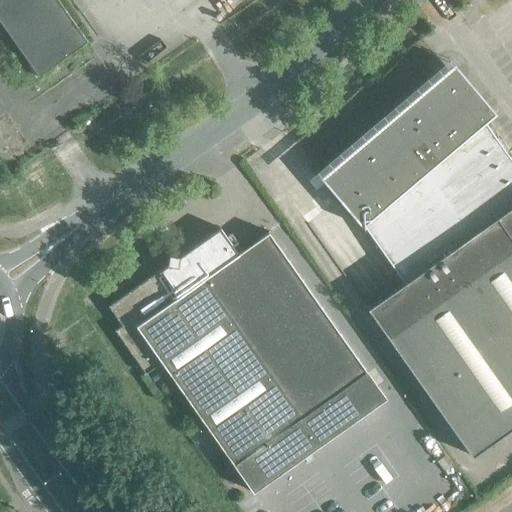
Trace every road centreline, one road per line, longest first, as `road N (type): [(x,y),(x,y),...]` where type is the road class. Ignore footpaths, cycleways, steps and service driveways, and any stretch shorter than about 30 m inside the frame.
road 1 (unclassified): [(367,0),(342,32),(246,112),(78,227)]
road 2 (secondary): [(107,511),(1,365)]
